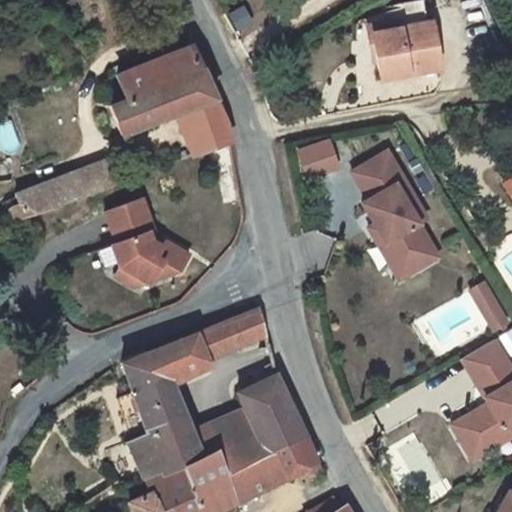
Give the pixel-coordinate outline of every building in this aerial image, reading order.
[(416,0),(397,4),(402,28),(398,28),(369,34),(378,80),(439,68),(430,22),(425,23),(420,0),(416,0)] [(367,25),(369,34),(398,28),(397,20),(367,25)] [(181,112),(199,155),(231,143),(227,125),(215,98),(204,73),(190,46),(115,75),(125,100),(109,107),(121,136),(181,112)] [(329,143),(299,149),(304,173),(334,167),(329,143)] [(386,151),(351,172),(367,199),(361,203),(367,213),(375,215),(377,213),(381,220),(374,224),(368,227),(379,246),(385,242),(397,263),(402,260),(414,263),(418,268),(438,256),(418,223),(427,218),(386,151)] [(38,187),(47,210),(115,185),(110,171),(105,161),(38,187)] [(511,178),(503,184),(511,198),(511,178)] [(14,222),(47,210),(38,187),(15,196),(18,204),(9,207),(9,208),(8,209),(8,210),(7,211),(7,212),(7,213),(8,214),(8,216),(9,217),(9,218),(10,219),(11,220),(12,221),(14,222)] [(141,198),(105,212),(116,243),(110,244),(118,265),(139,278),(149,283),(153,276),(162,262),(179,272),(188,255),(163,240),(160,246),(151,241),(148,232),(153,230),(141,198)] [(375,215),(367,213),(374,224),(381,220),(377,213),(375,215)] [(153,230),(148,232),(151,241),(160,246),(163,240),(155,236),(153,230)] [(385,242),(379,246),(398,280),(418,268),(414,263),(402,260),(397,263),(385,242)] [(162,262),(153,276),(158,279),(179,272),(162,262)] [(139,278),(118,265),(112,275),(134,287),(139,278)] [(482,282),(470,290),(483,312),(496,305),(482,282)] [(496,305),(483,312),(493,329),(506,322),(496,305)] [(258,308),(195,333),(206,360),(235,348),(265,335),(258,308)] [(141,434),(185,419),(169,381),(180,379),(191,375),(188,369),(206,360),(195,333),(121,363),(131,391),(116,398),(129,433),(139,429),(141,434)] [(511,370),(493,339),(461,358),(476,385),(483,381),(491,394),(489,402),(487,403),(460,418),(470,436),(485,440),(505,428),(510,437),(511,435),(511,370)] [(237,393),(244,409),(254,433),(217,448),(226,475),(305,436),(297,419),(288,400),(275,374),(237,393)] [(483,381),(476,385),(487,403),(489,402),(491,394),(483,381)] [(244,409),(191,432),(200,455),(217,448),(254,433),(244,409)] [(470,436),(460,418),(450,424),(471,459),(510,437),(505,428),(485,440),(470,436)] [(141,434),(126,441),(142,477),(158,470),(160,474),(200,455),(191,432),(185,419),(141,434)] [(305,436),(226,475),(235,503),(301,471),(316,461),(305,436)] [(126,501),(130,511),(214,511),(235,503),(226,475),(217,448),(200,455),(160,474),(158,470),(142,477),(149,492),(126,501)] [(511,511),(511,488),(508,491),(496,511),(511,511)] [(335,511),(342,508),(332,496),(330,497),(330,499),(307,511),(335,511)]
